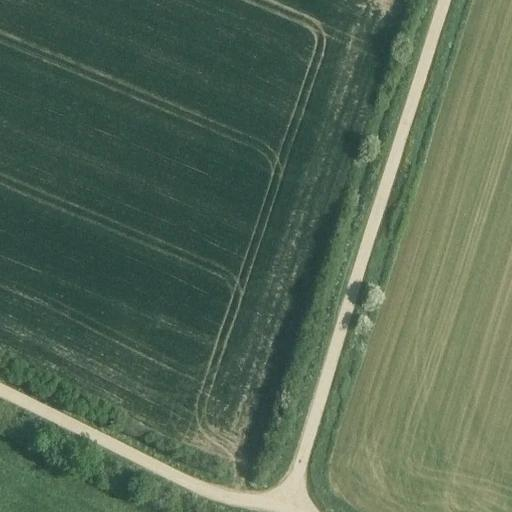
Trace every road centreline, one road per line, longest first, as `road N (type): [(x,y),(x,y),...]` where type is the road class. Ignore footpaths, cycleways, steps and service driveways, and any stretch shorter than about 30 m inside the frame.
road 1 (unclassified): [(288,506),(444,0)]
road 2 (unclassified): [(288,506),(235,501),(176,478),(0,390)]
